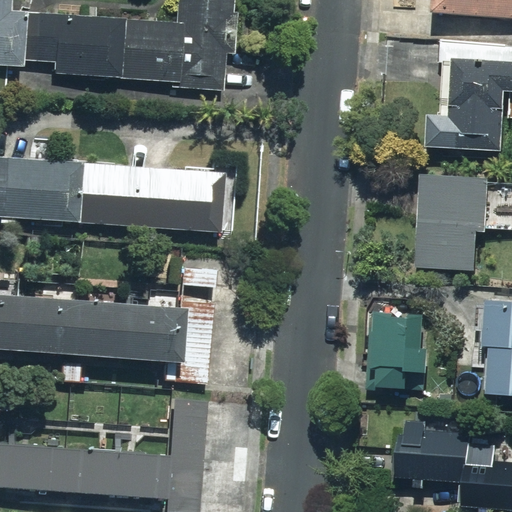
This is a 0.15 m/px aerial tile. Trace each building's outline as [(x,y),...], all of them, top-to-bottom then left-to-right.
[(66,19),(66,15),(11,13),(11,0),(0,0),(0,68),(23,70),(23,64),(54,65),(53,81),(172,85),(172,92),(223,94),(225,58),(236,58),(238,0),(176,0),(175,23),(66,19)] [(511,0),(435,0),(434,14),(511,21),(511,0)] [(511,63),(454,61),(449,150),(505,153),(508,96),(511,96),(511,63)] [(0,224),(221,236),(224,173),(0,161),(0,224)] [(491,180),(421,177),(416,271),(477,274),(479,236),(488,236),(491,180)] [(215,272),(182,270),(181,289),(214,291),(215,272)] [(0,299),(0,355),(163,367),(162,382),(206,385),(210,334),(180,332),(182,313),(0,299)] [(511,305),(488,304),(487,319),(483,319),(478,318),(477,333),(483,333),(482,345),(490,345),(487,397),(511,398),(511,305)] [(368,367),(372,367),(371,391),(407,392),(407,376),(411,376),(429,377),(430,352),(412,351),(408,351),(410,317),(374,315),(374,324),(370,324),(368,367)] [(201,511),(206,404),(171,402),(169,460),(0,444),(0,489),(167,505),(166,511),(201,511)] [(496,446),(466,445),(466,435),(428,434),(429,422),(409,421),(408,435),(397,435),(395,481),(462,484),(461,511),(478,511),(511,511),(511,465),(496,465),(496,446)]
